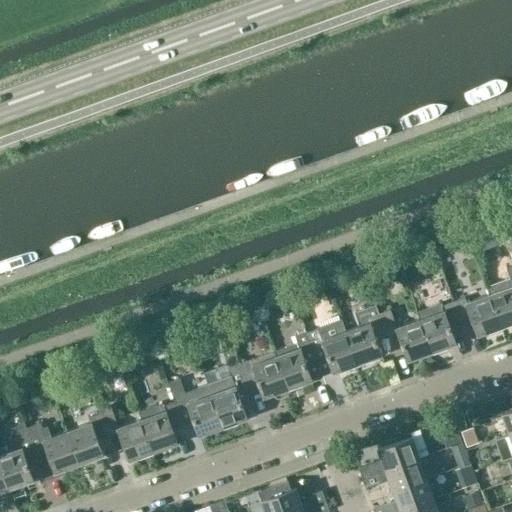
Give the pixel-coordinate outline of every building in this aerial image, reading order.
[(511,285),(487,293),(498,326),(511,320),(511,264),(504,267),(511,285)] [(451,301),(459,324),(470,320),(475,334),(498,326),(487,293),(464,302),(462,297),(451,301)] [(448,328),(459,324),(451,301),(440,305),(439,302),(415,311),(418,318),(429,351),(430,352),(432,353),(442,350),(443,348),(442,346),(453,342),(448,328)] [(360,325),(345,330),(357,362),(379,354),(374,340),(385,336),(377,313),(374,305),(355,311),(360,325)] [(377,313),(385,336),(396,332),(406,359),(429,351),(418,318),(395,326),(388,309),(377,313)] [(295,333),(298,341),(309,337),(306,329),(295,333)] [(309,337),(317,360),(328,356),(333,370),(357,362),(345,330),(323,337),(322,332),(309,337)] [(317,360),(309,337),(298,341),(274,350),(288,391),(302,385),(301,382),(312,379),(306,364),(317,360)] [(274,350),(239,362),(247,385),(258,382),(263,396),(273,392),(275,396),(278,398),(286,395),(288,391),(274,350)] [(237,389),(247,385),(239,362),(229,366),(232,375),(208,383),(223,425),(247,417),(237,389)] [(168,383),(175,402),(183,425),(194,421),(198,434),(223,425),(208,383),(186,391),(181,378),(168,383)] [(138,411),(141,419),(153,451),(177,442),(172,428),(183,425),(175,402),(164,406),(163,402),(138,411)] [(112,408),(99,413),(108,437),(118,433),(128,460),(153,451),(141,419),(119,427),(112,408)] [(508,435),(511,433),(511,409),(500,414),(508,435)] [(67,431),(78,463),(102,455),(97,440),(108,437),(99,413),(89,416),(91,422),(67,431)] [(28,465),(39,461),(27,428),(27,429),(24,421),(13,429),(16,438),(10,441),(14,450),(0,455),(0,462),(9,488),(10,492),(14,493),(23,490),(24,486),(23,483),(34,480),(28,465)] [(55,472),(78,463),(67,431),(51,437),(48,427),(43,429),(41,423),(27,428),(39,461),(50,458),(55,472)] [(511,433),(508,435),(493,440),(500,461),(511,456),(511,433)] [(357,468),(361,479),(417,458),(410,437),(376,449),(380,460),(357,468)] [(387,480),(391,490),(425,478),(417,458),(361,479),(365,489),(387,480)] [(0,491),(9,488),(0,462),(0,491)] [(425,478),(391,490),(395,500),(372,508),(373,511),(393,511),(432,498),(425,478)] [(261,500),(265,511),(293,511),(325,500),(321,491),(298,499),(294,488),(261,500)] [(437,511),(432,498),(393,511),(437,511)] [(224,499),(211,504),(212,508),(213,511),(221,511),(228,510),(224,499)] [(323,511),(328,510),(325,500),(293,511),(323,511)]
